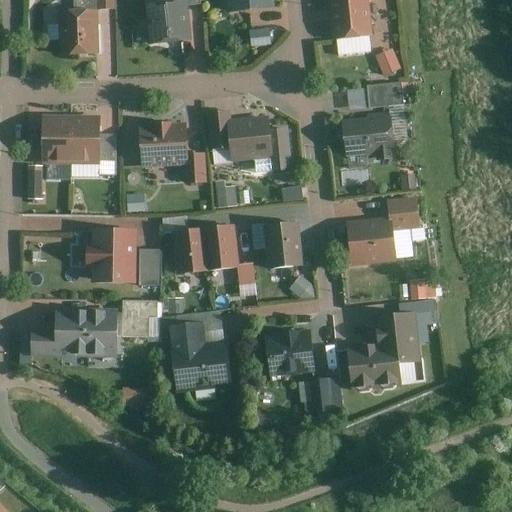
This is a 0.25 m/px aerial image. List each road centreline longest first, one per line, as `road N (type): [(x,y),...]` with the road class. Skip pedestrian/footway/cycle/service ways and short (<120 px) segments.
road 1 (residential): [(11,92),(305,81)]
road 2 (residential): [(4,332),(11,92)]
road 3 (residential): [(329,306),(305,81)]
